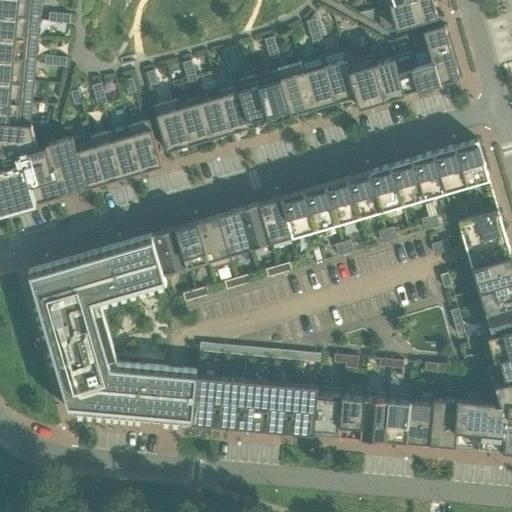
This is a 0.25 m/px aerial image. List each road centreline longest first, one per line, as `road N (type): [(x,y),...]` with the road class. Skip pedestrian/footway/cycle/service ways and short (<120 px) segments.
road 1 (residential): [(0,422),(36,450),(69,458),(511,498)]
road 2 (residential): [(0,254),(499,110)]
